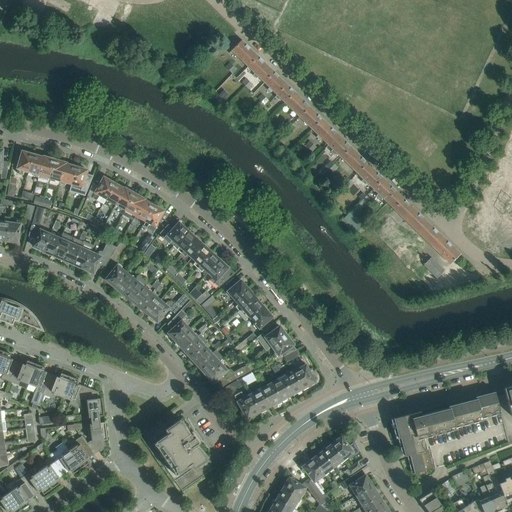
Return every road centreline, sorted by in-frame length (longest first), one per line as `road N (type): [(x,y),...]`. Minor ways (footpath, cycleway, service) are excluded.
road 1 (residential): [(358,397),(260,266),(179,192),(85,142),(0,124)]
road 2 (residential): [(181,379),(114,313),(37,272),(0,264)]
road 3 (secondary): [(237,511),(278,446),(316,415),(358,397)]
road 4 (secondary): [(358,397),(511,358)]
road 5 (residential): [(121,378),(0,331)]
road 6 (residential): [(358,397),(414,511)]
